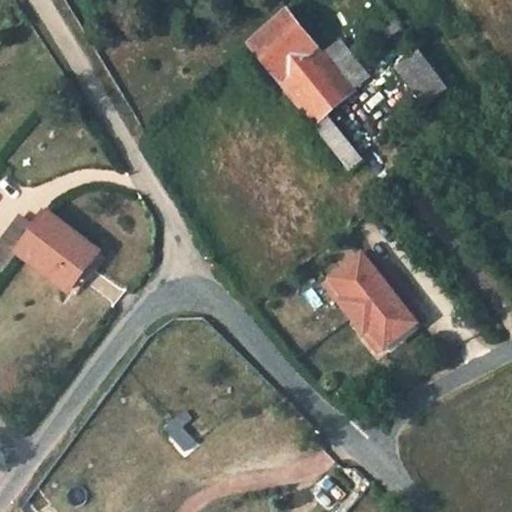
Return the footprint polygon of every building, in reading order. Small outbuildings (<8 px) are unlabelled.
[(329,130),(354,108),(324,70),(292,29),(248,64),(313,144),(329,130)] [(375,89),(347,53),(324,70),(354,108),(375,89)] [(401,91),(426,127),(452,107),(428,73),(401,91)] [(365,173),(329,130),(313,144),(348,186),(365,173)] [(50,213),(36,231),(19,253),(67,291),(99,251),(50,213)] [(20,219),(3,241),(19,253),(36,231),(20,219)] [(0,272),(3,274),(19,253),(3,241),(0,245),(0,272)] [(382,285),(368,267),(362,271),(377,290),(382,285)] [(352,335),(399,297),(386,282),(382,285),(377,290),(362,271),(331,296),(346,315),(340,320),(352,335)] [(346,315),(331,296),(325,301),(340,320),(346,315)] [(417,339),(402,321),(408,316),(412,313),(399,297),(352,335),(365,351),(371,346),(386,364),(417,339)] [(423,334),(408,316),(402,321),(417,339),(423,334)] [(386,364),(371,346),(365,351),(380,369),(386,364)] [(184,457),(205,438),(181,412),(161,432),(184,457)]
